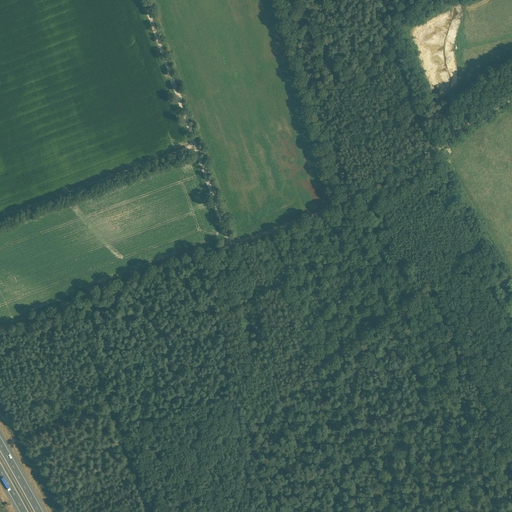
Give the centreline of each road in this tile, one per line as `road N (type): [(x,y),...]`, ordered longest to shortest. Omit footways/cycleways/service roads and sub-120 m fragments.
road 1 (track): [(234,241),(68,301),(145,511)]
road 2 (track): [(141,0),(229,243),(242,239)]
road 3 (track): [(280,0),(337,204)]
road 4 (track): [(337,204),(511,96)]
road 5 (track): [(423,278),(511,458)]
road 6 (track): [(276,511),(258,434),(269,409),(288,396)]
